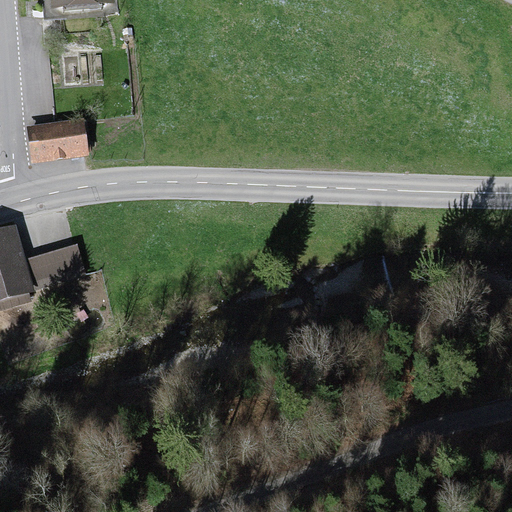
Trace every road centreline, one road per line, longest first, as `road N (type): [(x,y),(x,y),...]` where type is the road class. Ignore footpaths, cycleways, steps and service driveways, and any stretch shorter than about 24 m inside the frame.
road 1 (tertiary): [(0,210),(143,182),(511,193)]
road 2 (unclassified): [(511,408),(411,434),(211,511)]
